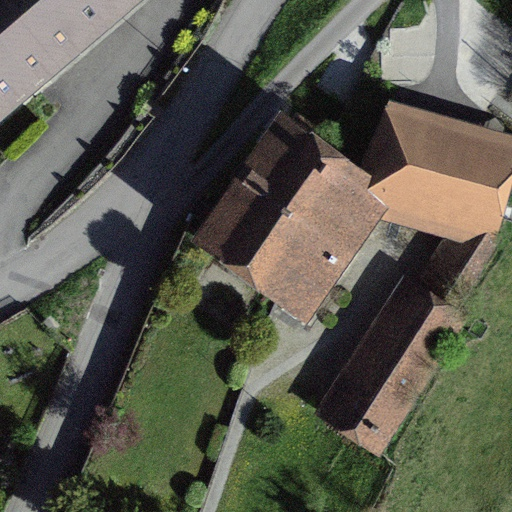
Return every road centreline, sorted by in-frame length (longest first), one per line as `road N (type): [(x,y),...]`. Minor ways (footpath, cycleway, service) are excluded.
road 1 (residential): [(28,511),(121,290),(133,235),(130,202)]
road 2 (residential): [(130,202),(258,0)]
road 3 (residential): [(130,202),(0,290)]
